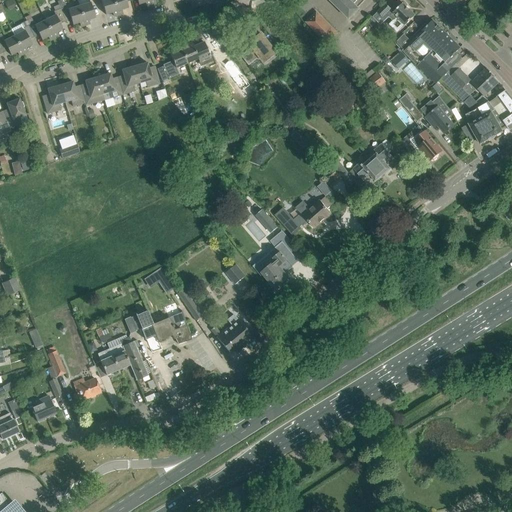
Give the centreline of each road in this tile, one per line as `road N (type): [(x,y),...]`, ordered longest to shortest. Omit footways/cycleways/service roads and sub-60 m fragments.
road 1 (unclassified): [(172,422),(194,412),(421,214),(511,151)]
road 2 (primary): [(166,511),(511,301)]
road 3 (primary): [(511,259),(193,462)]
road 4 (unclassified): [(206,511),(426,379),(511,349)]
road 5 (residential): [(0,469),(74,434),(172,422)]
road 6 (residential): [(167,16),(165,27),(104,57),(28,80),(14,72)]
road 7 (residential): [(14,72),(80,39),(167,16)]
road 8 (primary): [(193,462),(106,467),(59,505)]
